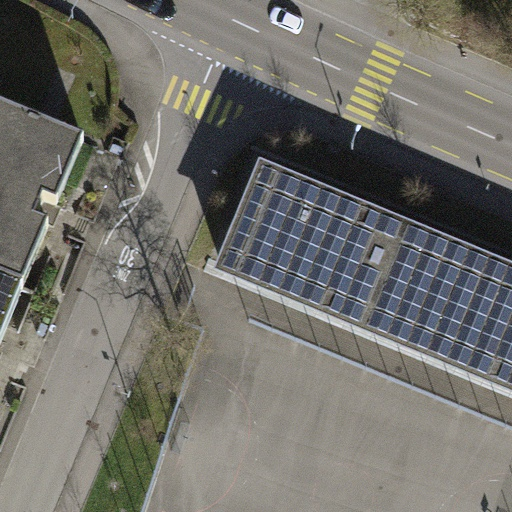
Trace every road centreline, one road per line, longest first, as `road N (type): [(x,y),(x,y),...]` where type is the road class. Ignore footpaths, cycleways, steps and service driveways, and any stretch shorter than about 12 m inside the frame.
road 1 (residential): [(229,17),(38,511)]
road 2 (secondary): [(229,17),(511,142)]
